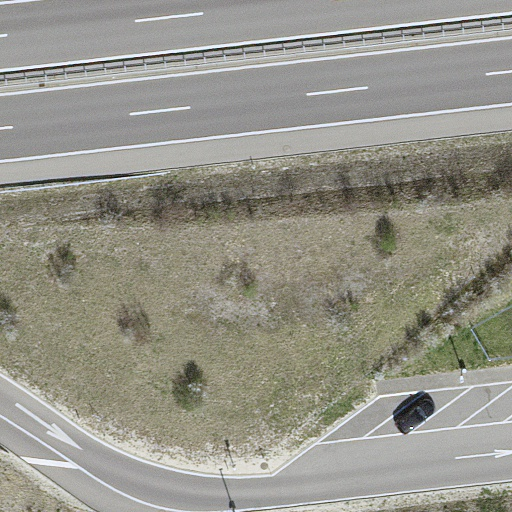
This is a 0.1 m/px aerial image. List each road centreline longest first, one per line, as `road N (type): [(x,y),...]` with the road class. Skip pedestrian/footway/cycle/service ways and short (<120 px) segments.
road 1 (motorway): [(0,127),(511,71)]
road 2 (motorway): [(321,0),(0,35)]
